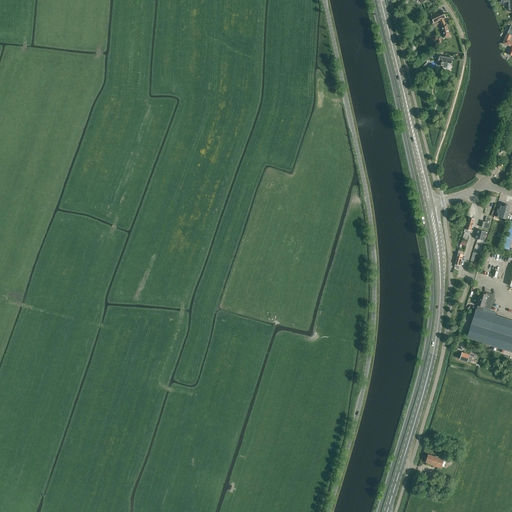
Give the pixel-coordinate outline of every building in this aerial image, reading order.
[(511,0),(500,0),(501,4),(507,3),(508,11),(511,10),(511,0)] [(446,25),(443,19),(446,18),(443,11),(431,17),(434,24),(440,21),(442,25),(441,26),(444,38),(450,37),(447,24),(446,25)] [(511,41),(510,40),(511,36),(507,34),(502,43),(511,47),(508,54),(511,56),(511,41)] [(452,63),(452,57),(440,55),(438,64),(445,66),(445,67),(447,68),(449,68),(450,66),(449,64),(447,63),(448,62),(452,63)] [(506,220),(510,206),(505,204),(504,206),(499,205),(495,216),(506,220)] [(490,221),(491,218),(486,217),(485,220),(486,220),(485,222),(481,221),(479,226),(488,229),(490,224),(487,223),(488,221),(490,221)] [(471,232),(475,220),(469,218),(466,230),(471,232)] [(477,230),(475,238),(477,239),(483,241),(486,232),(477,230)] [(460,266),(464,252),(459,251),(454,264),(455,265),(455,267),(459,268),(460,266)] [(495,295),(489,293),(486,292),(486,294),(480,293),(476,305),(478,306),(477,310),(476,310),(467,338),(511,352),(511,320),(496,316),(497,314),(487,310),(487,309),(491,310),(493,303),(494,303),(495,299),(494,298),(495,295)] [(470,358),(471,356),(469,355),(462,353),(460,359),(467,361),(468,358),(470,358)] [(435,457),(428,455),(426,462),(433,465),(432,465),(441,468),(444,459),(435,456),(435,457)] [(434,483),(436,476),(426,472),(423,479),(434,483)]
